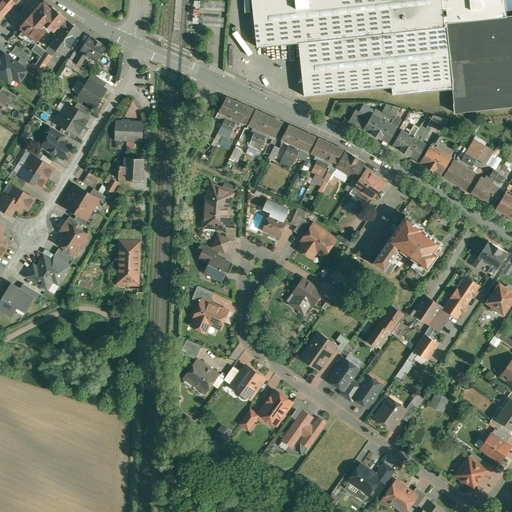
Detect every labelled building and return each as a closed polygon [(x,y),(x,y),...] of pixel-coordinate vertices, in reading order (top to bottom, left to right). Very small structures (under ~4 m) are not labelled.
[(0,20),(17,1),(16,0),(3,0),(3,1),(0,4),(0,20)] [(52,6),(45,0),(44,0),(34,12),(47,24),(54,30),(58,26),(61,28),(67,20),(68,19),(52,6)] [(511,9),(507,10),(448,16),(448,15),(444,16),(442,0),(252,0),(258,47),(299,42),(305,96),(392,87),(393,95),(453,88),(455,103),(454,103),(455,113),(465,112),(465,111),(511,106),(511,9)] [(505,0),(442,0),(444,16),(448,15),(448,16),(507,10),(505,0)] [(34,11),(21,27),(24,30),(19,35),(29,44),(34,39),(37,41),(47,30),(45,27),(47,24),(34,12),(34,11)] [(81,30),(67,20),(61,28),(58,33),(60,35),(59,37),(57,35),(50,44),(65,54),(81,30)] [(107,47),(90,36),(81,50),(81,51),(85,53),(98,61),(107,47)] [(46,50),(36,44),(32,50),(42,56),(46,50)] [(27,53),(17,46),(13,51),(21,58),(27,62),(28,61),(23,58),(27,53)] [(45,51),(35,67),(36,68),(42,72),(52,56),(45,51)] [(81,51),(74,62),(80,66),(85,59),(82,57),(85,53),(81,51)] [(18,62),(6,54),(0,62),(0,75),(9,82),(15,74),(23,79),(28,71),(29,70),(18,62)] [(27,62),(21,58),(18,62),(29,70),(28,71),(32,73),(36,68),(27,62)] [(106,89),(90,79),(80,95),(96,106),(106,89)] [(20,97),(4,86),(0,91),(0,92),(8,98),(6,102),(12,107),(20,97)] [(0,92),(0,109),(6,102),(8,98),(0,92)] [(241,103),(227,97),(220,110),(225,113),(224,117),(226,118),(227,118),(232,120),(241,103)] [(92,110),(78,102),(75,107),(88,115),(92,110)] [(75,107),(69,103),(63,112),(84,126),(87,121),(86,120),(89,116),(88,115),(75,107)] [(254,109),(241,103),(232,120),(237,122),(236,123),(238,124),(240,120),(247,123),(254,109)] [(370,118),(356,109),(350,120),(371,133),(376,136),(391,111),(385,107),(382,113),(379,117),(373,114),(370,118)] [(270,116),(256,110),(249,123),(255,126),(252,131),(255,133),(256,131),(261,134),(263,130),(270,116)] [(391,111),(376,136),(381,139),(389,143),(397,127),(391,123),(397,114),(391,111)] [(84,126),(63,112),(57,122),(63,126),(76,134),(77,135),(80,130),(81,131),(84,126)] [(445,118),(433,115),(429,123),(438,129),(445,118)] [(284,122),(270,116),(261,134),(266,136),(266,137),(269,138),(271,134),(276,136),(284,122)] [(226,118),(219,133),(224,135),(232,120),(227,118),(226,118)] [(232,120),(224,135),(229,138),(236,123),(237,122),(232,120)] [(143,122),(117,121),(116,139),(142,140),(143,122)] [(406,123),(393,145),(400,149),(400,150),(405,152),(420,127),(413,123),(411,126),(406,123)] [(60,131),(50,125),(46,132),(50,134),(50,133),(62,140),(66,135),(60,131)] [(303,131),(290,125),(282,138),(296,145),(303,131)] [(76,134),(63,126),(60,131),(66,135),(73,139),(76,134)] [(420,127),(405,152),(410,155),(417,159),(426,144),(423,142),(426,136),(423,134),(425,130),(420,127)] [(255,133),(249,146),(254,148),(257,142),(261,134),(256,131),(255,133)] [(316,137),(303,131),(296,145),(294,149),(299,151),(299,152),(301,152),(303,148),(309,151),(316,137)] [(33,137),(30,132),(25,133),(23,137),(25,141),(30,141),(33,137)] [(62,140),(50,133),(50,134),(45,143),(51,147),(50,149),(51,151),(55,154),(57,154),(64,158),(71,146),(62,140)] [(266,136),(261,134),(257,142),(262,144),(266,137),(266,136)] [(438,134),(432,145),(438,149),(440,145),(438,144),(444,135),(442,134),(440,136),(438,134)] [(332,144),(318,138),(312,152),(325,158),(332,144)] [(262,144),(257,142),(254,148),(259,151),(262,144)] [(346,150),(332,144),(325,158),(338,164),(346,150)] [(476,147),(471,144),(466,152),(472,155),(476,147)] [(44,154),(29,145),(25,150),(32,154),(41,159),(44,154)] [(275,145),(269,158),(274,160),(280,148),(275,145)] [(438,149),(432,145),(421,162),(441,174),(451,157),(438,149)] [(294,149),(289,146),(284,156),(286,157),(287,155),(290,156),(294,149)] [(237,147),(232,160),(239,164),(245,150),(237,147)] [(299,151),(294,149),(290,156),(294,158),(293,160),(295,160),(299,152),(299,151)] [(366,163),(346,150),(338,164),(336,167),(356,178),(366,163)] [(472,155),(466,152),(462,160),(467,163),(472,155)] [(41,159),(32,154),(26,164),(48,178),(54,168),(41,159)] [(286,157),(284,156),(282,161),(286,163),(288,161),(290,156),(287,155),(286,157)] [(476,158),(472,155),(467,163),(472,166),(476,158)] [(143,159),(126,158),(126,166),(125,178),(142,179),(143,159)] [(454,160),(444,176),(450,180),(455,183),(467,163),(462,160),(459,158),(457,162),(454,160)] [(318,159),(313,169),(315,169),(316,170),(317,168),(320,169),(323,162),(318,159)] [(329,164),(323,162),(320,169),(323,171),(322,173),(324,174),(329,164)] [(467,163),(455,183),(460,186),(466,190),(476,173),(473,172),(475,168),(472,166),(467,163)] [(48,178),(26,164),(20,174),(28,180),(41,188),(48,178)] [(508,170),(503,167),(499,172),(505,176),(508,170)] [(367,168),(349,193),(366,204),(371,197),(374,199),(387,179),(376,173),(375,174),(367,168)] [(499,172),(494,169),(489,177),(494,180),(499,172)] [(20,174),(13,170),(10,175),(25,185),(28,180),(20,174)] [(100,178),(90,171),(84,181),(94,188),(100,178)] [(332,174),(328,172),(324,181),(328,183),(332,174)] [(499,172),(494,180),(499,183),(505,176),(499,172)] [(339,178),(332,174),(328,183),(334,187),(339,178)] [(25,185),(10,175),(6,181),(12,185),(13,184),(22,190),(25,185)] [(485,179),(481,177),(471,192),(478,196),(478,197),(482,199),(494,180),(489,177),(486,176),(485,179)] [(113,178),(106,188),(112,191),(118,182),(113,178)] [(494,180),(482,199),(487,202),(494,206),(503,190),(501,189),(502,186),(499,184),(499,183),(494,180)] [(22,190),(13,184),(12,185),(7,194),(6,194),(24,205),(24,206),(28,208),(35,198),(22,190)] [(233,193),(213,184),(207,198),(205,218),(209,222),(209,223),(216,224),(216,227),(227,227),(227,220),(226,220),(227,203),(229,203),(233,193)] [(91,193),(77,185),(71,195),(93,208),(99,199),(99,198),(91,193)] [(109,197),(94,188),(91,193),(99,198),(99,199),(106,203),(109,197)] [(24,205),(6,194),(7,194),(3,192),(0,197),(0,207),(2,209),(12,215),(16,208),(21,211),(24,206),(24,205)] [(511,194),(506,192),(496,208),(511,217),(511,216),(511,194)] [(93,208),(71,195),(64,205),(78,213),(87,219),(87,218),(93,208)] [(289,209),(267,199),(264,207),(272,211),(271,213),(284,219),(289,209)] [(298,207),(291,223),(297,226),(303,218),(308,211),(298,207)] [(87,219),(78,213),(75,218),(80,222),(90,228),(94,223),(87,218),(87,219)] [(271,213),(270,213),(269,218),(267,218),(265,223),(266,225),(264,229),(280,236),(287,221),(284,219),(271,213)] [(407,215),(370,268),(380,275),(385,269),(391,273),(397,264),(400,265),(402,263),(400,261),(405,253),(416,260),(412,266),(424,274),(438,254),(434,252),(441,242),(423,229),(425,227),(407,215)] [(75,218),(70,216),(66,221),(76,228),(80,222),(75,218)] [(297,226),(294,230),(304,237),(313,225),(303,218),(297,226)] [(76,228),(66,221),(61,229),(65,231),(58,242),(76,253),(81,245),(84,244),(87,240),(86,237),(87,235),(76,228)] [(216,224),(209,223),(209,222),(206,225),(205,226),(205,230),(215,231),(216,227),(216,224)] [(336,239),(314,223),(313,225),(304,237),(303,238),(306,240),(299,248),(308,254),(313,248),(324,255),(336,239)] [(142,230),(120,229),(120,240),(121,240),(120,252),(119,269),(120,269),(119,284),(139,285),(139,276),(139,275),(140,247),(140,246),(140,241),(141,241),(142,230)] [(231,239),(219,234),(213,246),(225,252),(231,239)] [(508,252),(489,241),(478,257),(484,261),(491,266),(497,269),(508,252)] [(218,250),(202,243),(199,249),(203,251),(204,251),(213,255),(213,254),(216,256),(218,250)] [(75,257),(59,247),(55,254),(70,264),(75,257)] [(204,251),(203,251),(200,258),(209,263),(213,255),(204,251)] [(466,261),(472,265),(477,257),(471,253),(466,261)] [(45,256),(39,265),(36,266),(34,264),(27,275),(48,289),(55,277),(60,280),(70,264),(55,254),(51,260),(45,256)] [(209,263),(205,272),(223,280),(231,262),(216,256),(213,254),(213,255),(209,263)] [(478,257),(473,265),(479,269),(484,261),(478,257)] [(511,264),(509,262),(503,271),(509,275),(511,269),(511,264)] [(497,269),(491,266),(488,272),(493,275),(497,269)] [(466,276),(444,308),(452,313),(458,317),(461,312),(463,313),(467,308),(465,307),(473,296),(474,297),(478,291),(476,290),(480,285),(466,276)] [(319,288),(303,278),(299,284),(295,285),(293,288),(294,291),(298,294),(299,299),(295,305),(304,312),(310,303),(314,305),(323,292),(323,291),(319,288)] [(340,290),(325,280),(319,288),(323,291),(323,292),(334,299),(340,290)] [(40,293),(24,283),(21,289),(34,297),(34,296),(34,297),(36,298),(40,293)] [(506,287),(500,283),(487,301),(504,313),(511,302),(511,290),(511,289),(511,287),(509,286),(507,286),(506,287)] [(21,289),(12,284),(0,303),(0,309),(10,315),(17,305),(26,310),(34,297),(21,289)] [(215,292),(198,285),(193,298),(201,302),(203,299),(210,302),(215,292)] [(442,306),(426,295),(413,313),(429,324),(431,325),(435,328),(439,331),(452,313),(444,308),(442,306)] [(210,302),(203,299),(201,302),(195,316),(196,316),(192,325),(204,330),(208,322),(221,327),(228,310),(210,302)] [(392,305),(379,323),(389,330),(392,332),(405,313),(392,305)] [(389,330),(379,323),(368,340),(377,347),(389,330)] [(431,325),(408,358),(412,361),(418,353),(428,360),(440,343),(430,336),(435,328),(431,325)] [(337,344),(319,332),(307,349),(309,351),(308,353),(308,357),(313,360),(311,363),(320,369),(337,344)] [(351,340),(341,333),(337,339),(341,342),(337,348),(343,352),(351,340)] [(202,345),(187,339),(182,351),(196,358),(202,345)] [(219,374),(198,359),(187,375),(197,383),(196,384),(206,391),(219,374)] [(405,360),(396,375),(401,379),(405,372),(407,373),(413,365),(405,360)] [(344,361),(339,368),(337,368),(333,374),(333,375),(330,380),(344,389),(344,390),(352,378),(360,368),(351,362),(349,364),(344,361)] [(234,366),(225,379),(233,385),(242,371),(234,366)] [(265,378),(249,366),(244,373),(242,371),(233,385),(241,390),(241,393),(241,395),(243,397),(245,398),(247,397),(249,396),(251,397),(265,378)] [(362,385),(354,397),(368,407),(371,402),(373,402),(377,396),(376,395),(382,387),(376,383),(378,381),(369,375),(362,385)] [(352,378),(344,390),(344,389),(341,393),(347,396),(357,382),(352,378)] [(357,382),(347,396),(352,400),(354,397),(362,385),(357,382)] [(501,383),(497,388),(502,392),(506,386),(501,383)] [(276,389),(272,395),(272,394),(267,401),(267,402),(260,411),(268,418),(270,415),(279,421),(282,417),(283,417),(285,414),(285,413),(293,401),(276,389)] [(449,398),(435,392),(430,406),(443,411),(449,398)] [(511,399),(508,397),(501,406),(511,413),(511,399)] [(303,400),(297,408),(295,412),(299,416),(304,409),(308,403),(303,400)] [(397,406),(388,400),(376,417),(393,429),(402,416),(407,409),(406,409),(399,404),(397,406)] [(411,401),(406,409),(407,409),(402,416),(409,421),(419,407),(411,401)] [(511,413),(501,406),(494,416),(504,423),(511,428),(511,413)] [(251,408),(241,423),(249,429),(259,414),(251,408)] [(313,425),(309,422),(314,416),(304,409),(299,416),(297,419),(283,439),(292,446),(302,433),(306,436),(302,442),(301,444),(301,446),(302,449),(302,451),(303,453),(304,454),(327,421),(320,416),(313,425)] [(504,423),(494,416),(491,421),(497,426),(500,428),(504,423)] [(500,428),(497,426),(492,433),(506,443),(511,435),(500,428)] [(492,433),(491,434),(488,435),(485,439),(486,442),(488,443),(484,449),(500,461),(511,446),(506,443),(492,433)] [(482,459),(473,452),(469,457),(479,464),(482,459)] [(469,457),(463,466),(464,470),(461,474),(461,478),(474,487),(487,469),(479,464),(469,457)] [(395,470),(385,463),(377,474),(380,477),(386,482),(395,470)] [(377,474),(362,464),(350,480),(361,488),(368,493),(369,493),(380,477),(377,474)] [(413,491),(397,480),(382,500),(389,505),(393,501),(406,510),(404,511),(405,511),(413,503),(418,495),(413,491)] [(427,493),(417,486),(413,491),(418,495),(413,503),(418,506),(419,504),(427,493)] [(361,488),(357,494),(364,499),(368,493),(361,488)] [(427,493),(419,504),(424,508),(430,500),(432,501),(434,498),(427,493)] [(424,508),(421,511),(441,511),(444,509),(432,501),(430,500),(424,508)]
